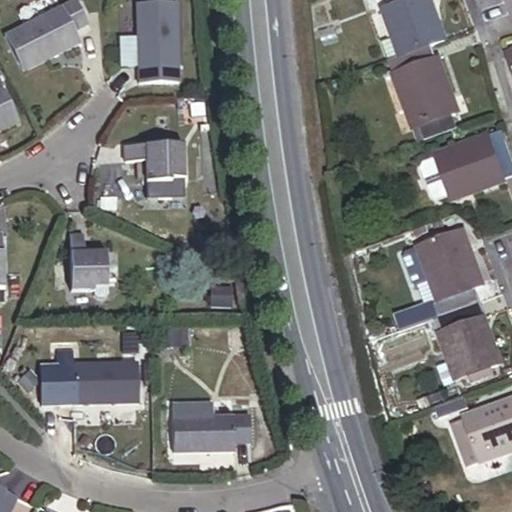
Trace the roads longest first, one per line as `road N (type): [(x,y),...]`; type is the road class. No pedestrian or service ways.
road 1 (secondary): [(348,469),(268,91),(258,0)]
road 2 (residential): [(0,446),(89,491),(191,508),(269,495),(348,469)]
